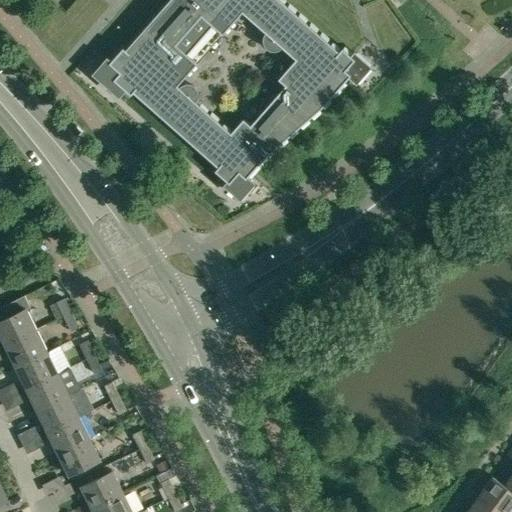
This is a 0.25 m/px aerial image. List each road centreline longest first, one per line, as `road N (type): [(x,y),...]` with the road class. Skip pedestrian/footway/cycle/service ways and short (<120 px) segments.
road 1 (tertiary): [(173,333),(371,208),(511,91)]
road 2 (tertiary): [(173,333),(73,178),(0,92)]
road 3 (tertiary): [(257,511),(173,333)]
